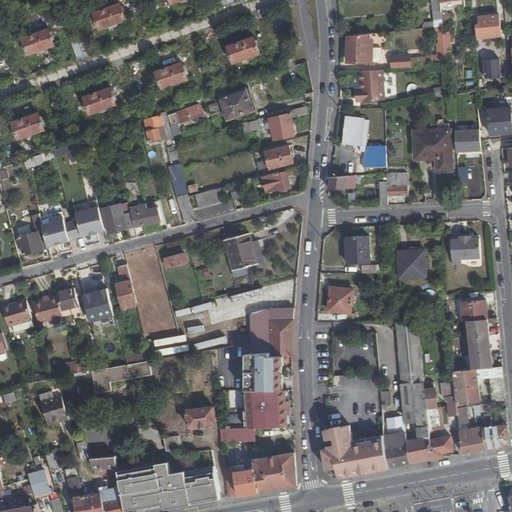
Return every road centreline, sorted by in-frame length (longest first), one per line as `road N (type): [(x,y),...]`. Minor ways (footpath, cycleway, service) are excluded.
road 1 (residential): [(313,200),(0,282)]
road 2 (secondary): [(312,216),(299,341),(313,502)]
road 3 (residential): [(0,91),(264,0)]
road 4 (secondary): [(511,464),(313,502)]
road 5 (residential): [(500,208),(312,216)]
road 6 (residential): [(511,361),(500,208)]
